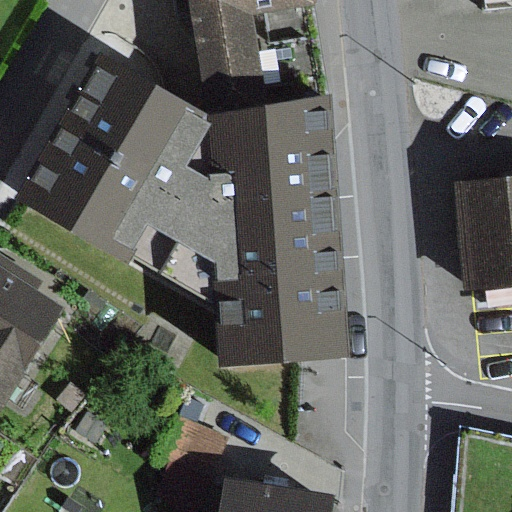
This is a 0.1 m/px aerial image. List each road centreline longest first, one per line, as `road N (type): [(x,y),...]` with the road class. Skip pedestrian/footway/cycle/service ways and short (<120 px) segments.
road 1 (tertiary): [(377,0),(413,380),(403,511)]
road 2 (residential): [(0,127),(76,0)]
